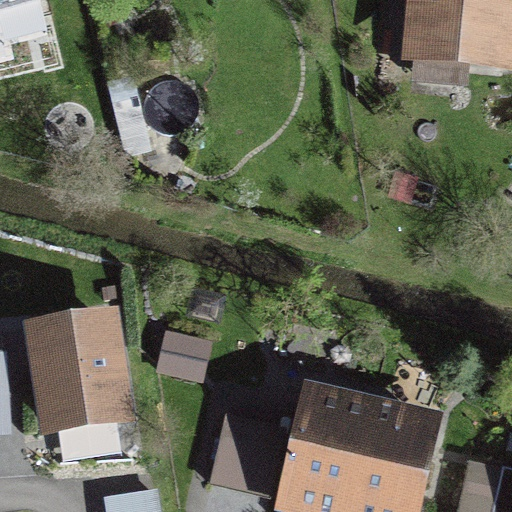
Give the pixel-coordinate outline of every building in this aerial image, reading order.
[(418,0),(413,52),(504,60),(509,0),(418,0)] [(122,418),(108,326),(35,337),(49,429),(122,418)] [(194,380),(202,345),(167,337),(159,372),(194,380)] [(286,505),(315,511),(411,511),(430,429),(310,400),(286,505)] [(491,511),(500,476),(465,468),(454,511),(491,511)] [(511,511),(511,479),(500,476),(491,511),(511,511)] [(158,511),(156,490),(108,497),(110,511),(158,511)]
